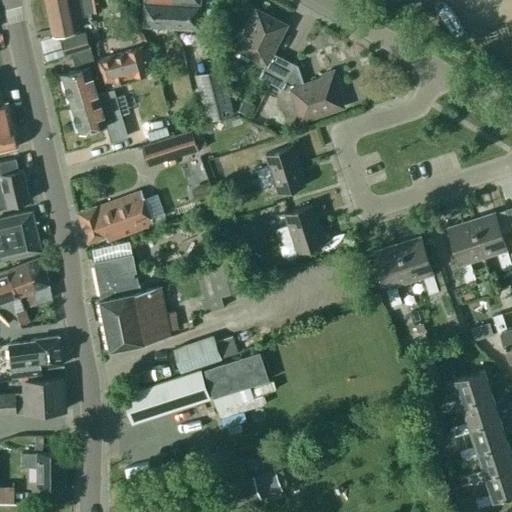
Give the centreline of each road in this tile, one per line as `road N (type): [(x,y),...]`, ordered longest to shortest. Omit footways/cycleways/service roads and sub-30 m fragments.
road 1 (tertiary): [(88,511),(87,374),(9,0)]
road 2 (residential): [(437,70),(415,107),(341,133),(364,207),(511,162)]
road 3 (residential): [(437,70),(313,0)]
